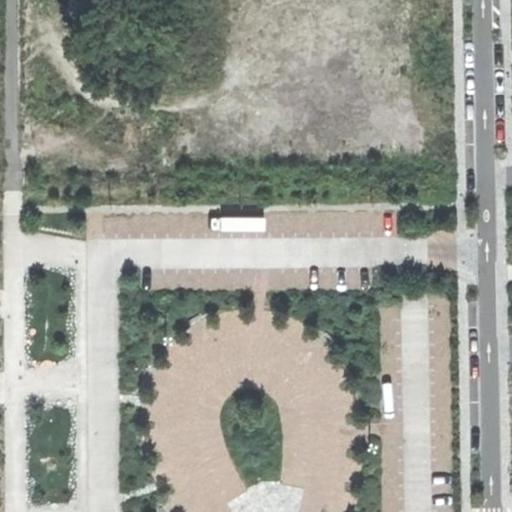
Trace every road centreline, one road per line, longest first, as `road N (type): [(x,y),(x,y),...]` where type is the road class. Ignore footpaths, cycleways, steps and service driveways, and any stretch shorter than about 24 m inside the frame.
road 1 (residential): [(488,244),(100,246),(101,511)]
road 2 (residential): [(490,511),(488,244)]
road 3 (residential): [(488,244),(482,0)]
